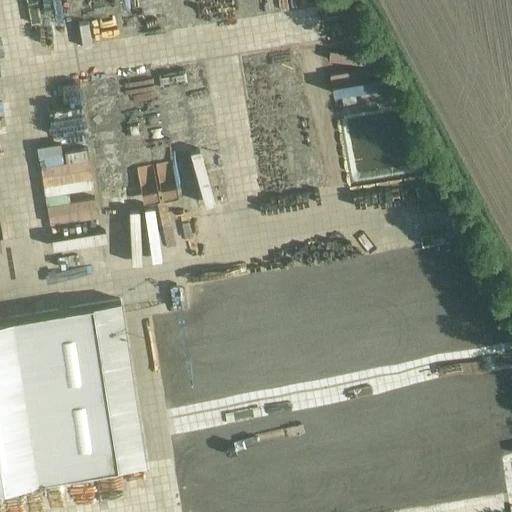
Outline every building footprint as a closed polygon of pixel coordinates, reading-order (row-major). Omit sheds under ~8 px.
[(333,101),(369,86),(362,68),(325,83),(333,101)] [(340,120),(359,112),(356,103),(336,111),(340,120)] [(150,216),(149,191),(147,191),(146,168),(129,169),(131,217),(150,216)] [(155,216),(179,211),(177,201),(153,206),(155,216)] [(2,215),(11,228),(30,215),(21,202),(2,215)] [(407,298),(418,294),(413,278),(403,282),(407,298)] [(0,483),(114,466),(89,306),(0,320),(0,483)] [(468,334),(441,346),(446,356),(461,350),(465,359),(477,354),(468,334)] [(332,488),(334,506),(344,506),(343,487),(332,488)]
